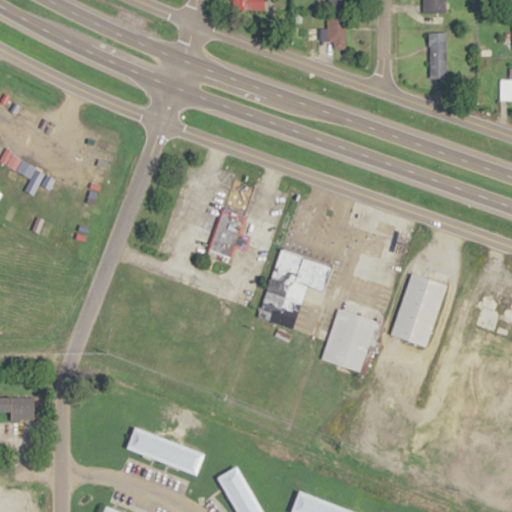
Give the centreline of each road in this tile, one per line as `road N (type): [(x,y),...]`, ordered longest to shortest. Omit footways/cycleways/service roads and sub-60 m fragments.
road 1 (residential): [(511,139),(144,0),(16,58),(227,147),(511,248)]
road 2 (trunk): [(0,9),(210,102),(511,208)]
road 3 (residential): [(59,511),(65,377),(180,57),(193,0)]
road 4 (trunk): [(511,177),(262,90),(51,0)]
